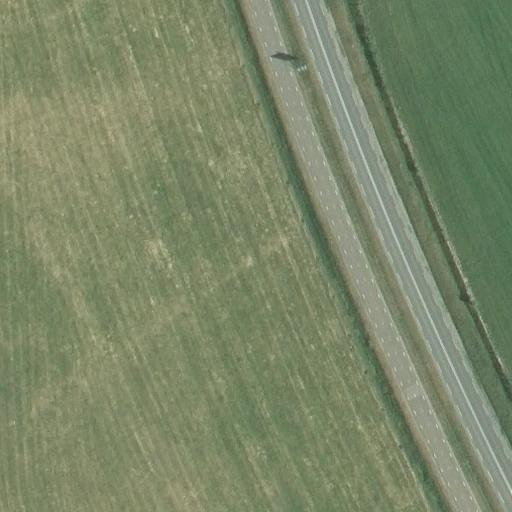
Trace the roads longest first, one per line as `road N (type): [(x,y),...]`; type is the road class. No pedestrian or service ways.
road 1 (unclassified): [(468,511),(374,309),(257,0)]
road 2 (primary): [(511,495),(401,254),(304,0)]
